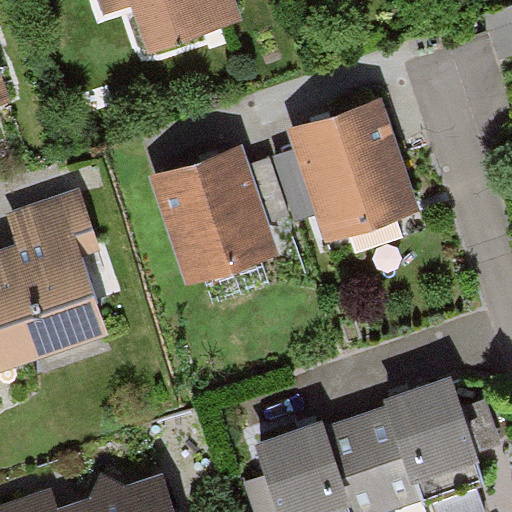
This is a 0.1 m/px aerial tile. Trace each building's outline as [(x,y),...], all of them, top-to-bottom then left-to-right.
[(102,0),(107,11),(134,1),(148,42),(245,10),(241,0),(102,0)] [(0,94),(13,90),(0,52),(0,94)] [(380,85),(289,116),(297,141),(275,148),(297,213),(317,206),(325,228),(418,197),(380,85)] [(242,130),(151,161),(187,269),(279,239),(271,216),(291,209),(271,149),(250,156),(242,130)] [(0,350),(104,314),(79,244),(100,237),(80,180),(10,205),(18,229),(0,235),(0,350)] [(441,511),(470,511),(489,505),(476,471),(485,468),(474,436),(480,434),(452,358),(383,382),(388,396),(359,406),(392,501),(433,487),(441,511)] [(359,511),(392,501),(359,406),(328,417),(323,404),(256,428),(269,464),(243,473),(257,511),(283,511),(285,511),(359,511)] [(54,477),(0,495),(0,511),(185,511),(166,461),(126,475),(102,465),(93,486),(61,497),(54,477)]
